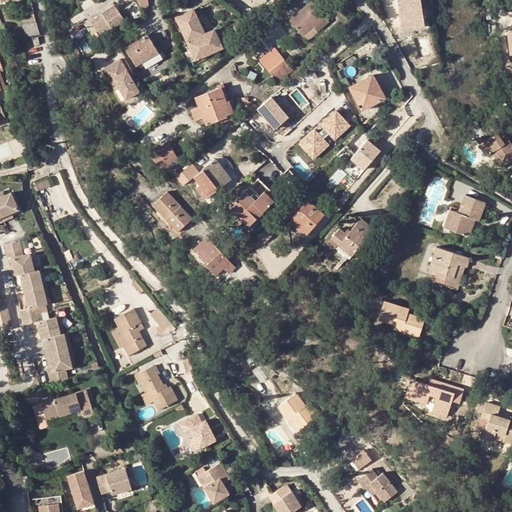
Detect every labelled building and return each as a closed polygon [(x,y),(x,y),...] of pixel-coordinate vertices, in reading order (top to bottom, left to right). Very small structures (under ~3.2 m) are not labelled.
[(423,15),(420,0),(398,0),(402,18),(416,16),(423,15)] [(313,1),(291,20),(303,35),(313,26),(317,31),(329,21),(313,1)] [(32,2),(25,4),(27,12),(23,13),(27,35),(38,33),(32,2)] [(124,21),(125,20),(115,6),(95,20),(101,29),(98,31),(102,35),(119,24),(124,21)] [(176,16),(188,42),(205,34),(193,9),(176,16)] [(416,16),(402,18),(403,24),(417,22),(416,16)] [(124,21),(119,24),(122,30),(128,27),(124,21)] [(229,44),(221,26),(215,29),(223,46),(229,44)] [(303,35),(307,39),(317,31),(313,26),(303,35)] [(223,46),(215,29),(205,34),(188,42),(196,59),(224,48),(223,46)] [(136,66),(159,53),(150,39),(147,41),(144,37),(126,48),(136,66)] [(270,71),(284,60),(275,48),(261,60),(270,71)] [(127,99),(140,92),(128,71),(121,59),(104,69),(110,81),(111,80),(115,78),(121,88),(127,99)] [(284,60),(270,71),(279,82),(293,71),(284,60)] [(382,98),(377,88),(380,87),(373,75),(351,87),(363,109),(382,98)] [(115,78),(111,80),(117,90),(121,88),(115,78)] [(217,85),(218,88),(221,87),(226,99),(230,98),(224,83),(217,85)] [(226,114),(231,112),(226,99),(221,87),(218,88),(195,97),(199,107),(191,110),(195,120),(203,117),(206,124),(227,116),(226,114)] [(288,117),(271,98),(258,109),(275,129),(288,117)] [(350,125),(336,110),(321,124),(325,128),(318,134),(315,130),(300,143),(314,158),(328,145),(323,139),(330,133),(335,139),(350,125)] [(505,142),(509,139),(502,129),(498,132),(505,142)] [(502,167),(511,159),(511,143),(509,139),(505,142),(498,132),(481,144),(488,155),(493,152),(496,149),(501,156),(497,159),(502,167)] [(351,158),(365,169),(384,146),(377,140),(373,145),(367,139),(351,158)] [(158,151),(170,144),(168,141),(157,149),(158,151)] [(151,156),(155,159),(161,167),(178,156),(170,144),(158,151),(151,156)] [(496,149),(493,152),(497,159),(501,156),(496,149)] [(178,156),(161,167),(165,171),(181,161),(178,156)] [(210,195),(231,178),(219,162),(216,158),(203,168),(204,169),(195,176),(201,184),(196,188),(201,194),(206,190),(210,195)] [(248,216),(243,220),(249,226),(257,218),(263,211),(265,213),(280,199),(259,178),(235,202),(248,216)] [(14,190),(0,194),(0,202),(4,213),(11,211),(20,207),(14,190)] [(206,190),(201,194),(205,199),(210,195),(206,190)] [(191,218),(168,192),(154,204),(178,230),(191,218)] [(456,210),(449,228),(469,235),(475,218),(478,220),(485,202),(466,194),(459,212),(456,210)] [(306,237),(325,214),(308,200),(291,220),(299,226),(296,229),(306,237)] [(235,202),(230,207),(243,220),(248,216),(235,202)] [(52,203),(44,206),(50,218),(57,215),(52,203)] [(382,215),(391,221),(396,212),(388,207),(382,215)] [(444,226),(449,228),(456,210),(450,208),(444,226)] [(11,211),(4,213),(6,219),(13,217),(11,211)] [(391,221),(382,215),(378,221),(387,226),(391,221)] [(254,231),(262,223),(257,218),(249,226),(254,231)] [(340,227),(328,241),(344,255),(347,251),(352,256),(360,246),(362,247),(376,231),(361,218),(348,233),(340,227)] [(273,235),(266,228),(258,236),(264,243),(273,235)] [(195,249),(216,273),(230,261),(208,237),(195,249)] [(8,251),(23,248),(20,239),(6,243),(8,251)] [(437,246),(430,269),(437,271),(454,277),(459,263),(465,265),(466,266),(469,257),(437,246)] [(13,274),(21,272),(35,269),(31,253),(24,255),(23,248),(8,251),(13,274)] [(434,278),(458,286),(465,265),(459,263),(454,277),(437,271),(434,278)] [(40,268),(35,269),(21,272),(25,290),(44,286),(40,268)] [(141,286),(131,273),(127,276),(137,289),(141,286)] [(48,302),(44,286),(25,290),(29,307),(36,306),(47,303),(48,302)] [(10,313),(7,299),(0,300),(0,305),(2,315),(10,313)] [(379,318),(394,323),(405,326),(403,333),(419,339),(425,318),(408,313),(410,309),(385,301),(379,318)] [(36,306),(38,312),(49,310),(47,303),(36,306)] [(29,307),(32,322),(39,320),(40,320),(38,312),(36,306),(29,307)] [(22,309),(25,323),(32,322),(29,307),(22,309)] [(130,355),(147,346),(138,329),(144,326),(134,308),(116,318),(121,327),(129,342),(125,344),(130,355)] [(160,308),(152,314),(166,331),(174,330),(176,327),(160,308)] [(49,310),(38,312),(40,320),(51,318),(49,310)] [(10,313),(2,315),(6,329),(13,328),(10,313)] [(62,333),(58,316),(51,318),(40,320),(39,320),(43,337),(47,336),(62,333)] [(394,323),(392,329),(403,333),(405,326),(394,323)] [(121,346),(125,344),(129,342),(121,327),(113,331),(121,346)] [(70,349),(65,332),(62,333),(47,336),(52,353),(70,349)] [(311,344),(310,335),(299,336),(300,345),(311,344)] [(43,337),(47,354),(52,353),(47,336),(43,337)] [(74,366),(70,349),(52,353),(56,370),(51,371),(54,383),(69,378),(66,368),(74,366)] [(56,370),(52,353),(47,354),(51,371),(56,370)] [(178,400),(171,386),(169,387),(165,389),(163,385),(158,373),(153,365),(136,374),(140,382),(145,380),(155,401),(160,409),(178,400)] [(465,389),(450,384),(448,389),(443,387),(445,382),(430,377),(428,383),(414,378),(409,394),(435,402),(433,411),(447,416),(453,399),(461,402),(465,389)] [(149,404),(155,401),(145,380),(140,382),(138,383),(149,404)] [(90,416),(95,414),(87,389),(55,399),(54,397),(42,401),(47,418),(60,414),(59,410),(64,408),(66,413),(82,408),(85,417),(90,416)] [(289,418),(292,415),(302,428),(319,415),(311,402),(305,406),(296,393),(279,405),(289,418)] [(490,417),(484,437),(494,440),(496,435),(504,438),(503,440),(511,442),(511,416),(511,419),(498,414),(499,411),(501,406),(487,401),(482,415),(490,417)] [(292,415),(289,418),(297,431),(302,428),(292,415)] [(193,453),(213,440),(205,425),(201,428),(198,424),(193,416),(182,423),(186,431),(192,440),(187,443),(193,453)] [(186,431),(182,423),(177,426),(181,434),(186,431)] [(458,440),(450,436),(446,443),(455,447),(458,440)] [(355,462),(361,469),(372,461),(365,450),(353,458),(355,462)] [(138,472),(142,480),(148,478),(142,462),(133,466),(136,473),(138,472)] [(352,464),(357,471),(361,469),(355,462),(352,464)] [(213,504),(228,494),(222,484),(219,479),(226,475),(219,463),(196,477),(213,504)] [(385,501),(398,491),(383,472),(378,476),(372,468),(359,479),(365,487),(366,486),(372,494),(377,490),(383,498),(385,501)] [(84,476),(82,469),(68,473),(77,505),(94,500),(87,475),(84,476)] [(127,469),(117,472),(124,490),(132,488),(127,469)] [(114,493),(124,490),(117,472),(109,475),(110,479),(113,487),(113,490),(114,493)] [(107,480),(106,475),(98,478),(102,493),(110,490),(107,480)] [(219,479),(222,484),(229,479),(226,475),(219,479)] [(342,482),(332,489),(331,489),(345,509),(356,502),(342,482)] [(285,485),(269,492),(273,500),(275,499),(278,505),(276,506),(278,511),(288,511),(299,507),(291,490),(288,492),(285,485)] [(377,490),(372,494),(378,502),(383,498),(377,490)] [(40,511),(59,511),(58,499),(39,502),(40,511)]
